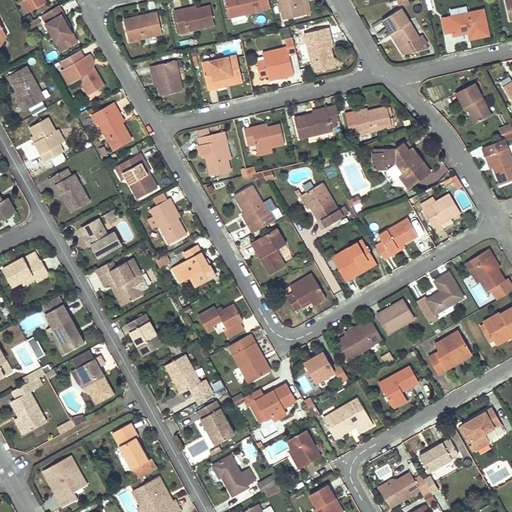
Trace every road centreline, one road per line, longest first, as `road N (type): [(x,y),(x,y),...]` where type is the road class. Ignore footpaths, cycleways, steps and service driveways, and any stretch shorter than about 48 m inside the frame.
road 1 (residential): [(156,129),(270,328),(285,339),(305,336),(495,218)]
road 2 (residential): [(46,221),(206,511)]
road 3 (residential): [(511,365),(359,455),(350,480),(368,511)]
road 4 (residential): [(156,129),(388,77)]
road 5 (residential): [(495,218),(438,124),(388,77)]
road 6 (residential): [(85,2),(156,129)]
road 7 (residential): [(388,77),(511,52)]
